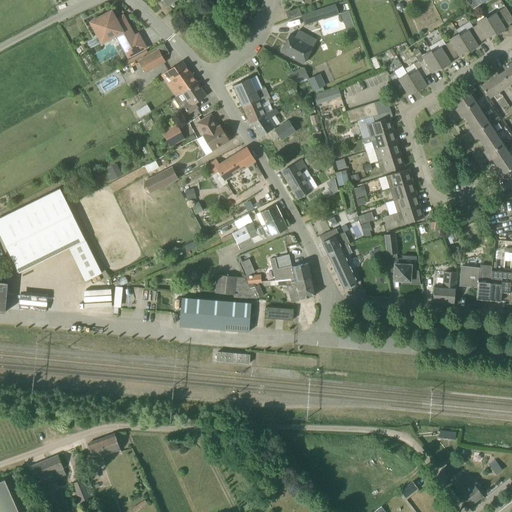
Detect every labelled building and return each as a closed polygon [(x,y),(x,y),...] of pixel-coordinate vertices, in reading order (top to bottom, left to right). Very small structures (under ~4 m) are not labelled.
[(342,14),(338,4),(304,17),(308,27),(327,19),(327,20),(342,14)] [(511,22),(511,17),(506,7),(495,13),(486,18),(495,33),(496,35),(511,26),(509,24),(511,22)] [(289,20),(298,17),(301,16),(298,8),(286,13),(289,20)] [(135,36),(125,19),(123,15),(116,19),(111,10),(90,22),(102,43),(116,35),(128,58),(146,48),(138,34),(135,36)] [(495,33),(486,18),(485,17),(476,22),(478,24),(473,27),(482,42),(487,39),(495,33)] [(482,42),(473,27),(468,30),(459,36),(468,50),(469,52),(478,46),(477,44),(482,42)] [(289,33),(280,51),(303,63),(312,45),(289,33)] [(468,50),(459,36),(458,34),(449,39),(450,41),(446,44),(445,45),(454,59),(459,55),(459,56),(468,50)] [(442,69),(451,63),(450,61),(454,59),(445,45),(433,53),(431,50),(431,51),(442,69)] [(422,56),(418,49),(413,52),(418,61),(427,76),(432,72),(432,73),(441,67),(442,69),(431,51),(422,56)] [(145,72),(156,66),(165,61),(159,51),(139,62),(145,72)] [(418,92),(427,86),(422,78),(427,76),(418,61),(413,64),(417,70),(408,75),(417,90),(418,92)] [(175,100),(198,84),(182,62),(161,76),(176,97),(174,98),(175,100)] [(510,85),(511,83),(511,66),(510,64),(504,68),(505,70),(502,73),(510,85)] [(289,74),(293,84),(309,77),(304,67),(301,68),(289,74)] [(498,75),(497,72),(490,77),(500,91),(510,85),(502,73),(498,75)] [(315,75),(308,79),(314,91),(326,86),(325,84),(320,73),(315,75)] [(408,74),(399,79),(396,74),(391,77),(395,84),(400,93),(403,98),(408,95),(408,96),(417,90),(408,75),(408,74)] [(489,98),(500,91),(490,77),(483,81),(485,83),(481,86),(489,98)] [(256,92),(250,79),(249,78),(233,86),(239,99),(243,107),(269,95),(266,88),(256,92)] [(199,107),(196,103),(206,96),(198,84),(175,100),(181,107),(183,106),(188,114),(199,107)] [(312,102),(327,99),(325,91),(311,94),(312,102)] [(456,109),(458,113),(475,102),(468,91),(454,100),(458,107),(456,109)] [(266,115),(267,114),(262,102),(270,98),(269,95),(243,107),(251,124),(266,114),(266,115)] [(380,120),(366,124),(370,137),(393,130),(390,118),(392,117),(386,99),(346,111),(350,123),(379,114),(380,120)] [(482,112),(475,102),(458,113),(462,118),(464,116),(468,122),(482,112)] [(278,113),(276,110),(273,111),(271,111),(267,114),(266,115),(266,114),(251,124),(259,137),(274,127),(279,123),(274,115),(278,113)] [(469,130),(472,134),(489,123),(482,112),(468,122),(472,128),(469,130)] [(218,127),(211,115),(197,123),(204,135),(203,135),(213,151),(229,141),(228,139),(229,138),(225,132),(224,133),(220,126),(218,127)] [(282,140),(295,131),(288,121),(275,129),(282,140)] [(478,138),(482,144),(496,134),(489,123),(472,134),(475,139),(478,138)] [(171,147),(185,139),(176,124),(162,132),(171,147)] [(374,149),(397,142),(393,130),(370,137),(363,139),(365,144),(372,142),(374,149)] [(503,145),(496,134),(482,144),(486,150),(483,151),(486,156),(503,145)] [(377,161),(401,154),(397,142),(374,149),(377,161)] [(496,164),(501,160),(510,155),(503,145),(486,156),(489,161),(492,159),(496,164)] [(255,162),(255,161),(246,147),(219,163),(216,159),(207,165),(215,177),(220,174),(225,181),(255,162)] [(341,147),(333,149),(335,158),(343,156),(341,147)] [(381,173),(405,166),(401,154),(377,161),(381,173)] [(511,168),(511,158),(510,155),(501,160),(496,164),(499,170),(496,171),(500,177),(511,168)] [(143,165),(147,173),(159,167),(155,160),(143,165)] [(306,180),(302,173),(307,170),(301,160),(282,171),(298,198),(318,187),(312,177),(306,180)] [(346,167),(344,160),(336,163),(338,171),(346,168),(346,167)] [(370,165),(364,167),(365,174),(372,171),(370,165)] [(174,181),(179,179),(173,166),(148,179),(144,181),(150,193),(174,181)] [(111,180),(122,175),(119,168),(110,172),(108,174),(111,180)] [(389,189),(413,181),(409,169),(385,176),(389,189)] [(346,174),(336,177),(338,185),(348,182),(346,174)] [(393,201),(416,193),(413,181),(389,189),(393,201)] [(336,184),(329,187),(327,188),(331,195),(338,191),(336,184)] [(194,186),(185,189),(188,199),(197,196),(194,186)] [(354,188),(356,197),(362,196),(360,187),(354,188)] [(96,260),(86,239),(60,188),(0,217),(0,235),(18,273),(69,248),(79,269),(96,260)] [(397,213),(420,205),(416,193),(393,201),(397,213)] [(356,201),(358,207),(366,204),(364,198),(356,201)] [(276,205),(261,212),(266,223),(281,215),(276,205)] [(398,226),(424,218),(420,205),(397,213),(399,220),(396,221),(398,226)] [(359,216),(362,223),(370,220),(367,213),(359,216)] [(278,233),(287,228),(281,215),(266,223),(261,225),(262,226),(256,229),(253,223),(232,233),(236,241),(237,244),(251,237),(251,238),(259,235),(263,239),(272,235),(278,232),(278,233)] [(369,223),(361,226),(365,239),(373,236),(369,223)] [(429,224),(428,231),(436,232),(437,225),(429,224)] [(328,254),(342,248),(336,237),(340,235),(336,228),(319,236),(322,242),(328,254)] [(385,235),(387,253),(396,252),(394,234),(385,235)] [(381,247),(374,251),(377,258),(385,255),(381,247)] [(345,256),(342,248),(328,254),(343,289),(358,283),(351,269),(359,266),(360,262),(358,259),(355,257),(352,259),(350,254),(345,256)] [(282,280),(282,281),(289,281),(311,274),(309,263),(291,267),(289,258),(288,255),(275,258),(275,261),(277,269),(280,268),(283,280),(282,280)] [(394,263),(393,281),(404,281),(403,284),(411,284),(411,275),(416,275),(416,271),(415,271),(415,268),(416,268),(416,264),(412,264),(402,263),(403,258),(399,258),(399,259),(395,259),(395,263),(394,263)] [(491,271),(491,267),(492,266),(486,265),(480,265),(479,273),(476,299),(489,300),(491,271)] [(504,272),(491,271),(489,300),(500,301),(501,300),(509,301),(511,271),(504,270),(504,272)] [(454,304),(457,273),(443,271),(442,286),(434,285),(433,302),(454,304)] [(248,282),(261,282),(260,274),(245,276),(248,282)] [(316,293),(311,274),(289,281),(282,281),(263,282),(263,286),(283,286),(283,287),(289,286),(292,301),(314,296),(316,293)] [(245,277),(217,275),(216,293),(234,295),(234,298),(255,300),(256,299),(248,282),(245,276),(245,277)] [(256,299),(264,295),(259,285),(261,284),(261,282),(248,282),(256,299)] [(178,298),(176,326),(246,332),(248,303),(178,298)] [(293,309),(265,307),(264,318),(293,320),(293,309)] [(218,349),(217,358),(250,361),(251,352),(218,349)] [(456,432),(454,431),(440,430),(439,439),(455,441),(456,432)] [(93,459),(120,449),(115,434),(88,444),(93,459)] [(35,481),(53,474),(54,479),(65,474),(57,455),(30,467),(35,481)] [(496,475),(502,470),(495,460),(488,464),(496,475)] [(91,480),(99,477),(96,468),(88,471),(91,480)] [(483,495),(473,483),(467,475),(464,478),(459,472),(458,473),(450,479),(470,505),(483,495)] [(0,511),(20,511),(6,479),(0,481),(0,511)] [(80,504),(91,500),(83,480),(72,484),(80,504)] [(400,491),(404,497),(417,487),(412,481),(400,491)] [(133,511),(134,511),(147,504),(145,500),(132,509),(133,511)]
